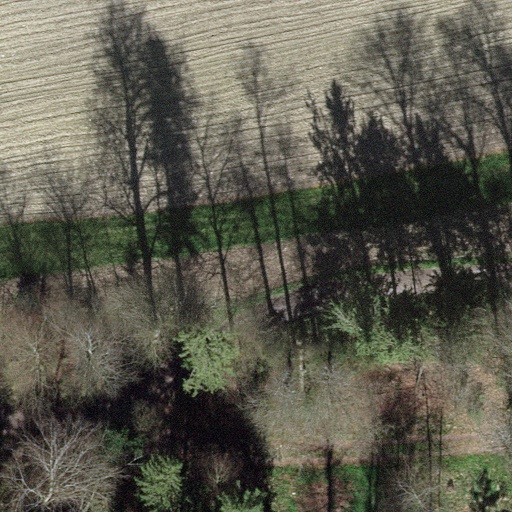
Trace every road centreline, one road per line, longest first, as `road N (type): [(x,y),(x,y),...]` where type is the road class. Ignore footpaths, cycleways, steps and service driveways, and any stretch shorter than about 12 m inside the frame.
road 1 (track): [(0,424),(88,429),(319,295),(511,268)]
road 2 (track): [(511,453),(448,461),(88,429)]
